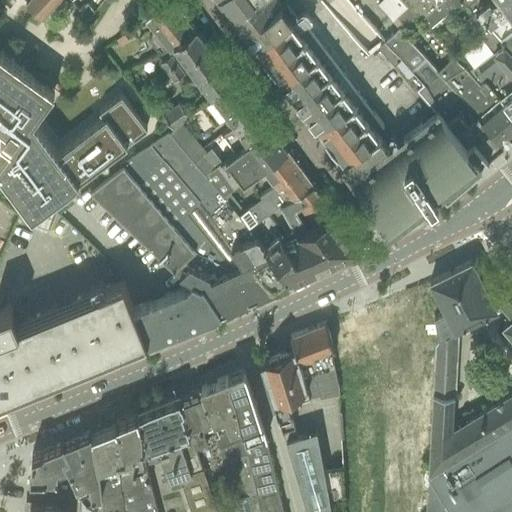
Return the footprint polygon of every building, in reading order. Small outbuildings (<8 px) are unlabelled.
[(25,0),(42,15),(55,0),(25,0)] [(159,53),(167,50),(172,46),(195,28),(173,0),(166,0),(158,7),(157,6),(156,7),(157,8),(147,16),(146,15),(145,16),(157,32),(148,39),(159,53)] [(219,0),(233,18),(255,0),(219,0)] [(255,0),(233,18),(244,32),(257,50),(268,64),(277,76),(321,43),(307,24),(312,20),(308,15),(307,15),(307,14),(306,14),(305,13),(304,13),(303,13),(302,13),(301,13),(300,14),(292,20),(287,13),(281,5),(277,0),(255,0)] [(407,7),(401,0),(381,0),(378,3),(393,19),(407,7)] [(403,0),(430,28),(454,6),(448,0),(403,0)] [(510,0),(496,0),(491,4),(489,2),(484,6),(478,0),(468,0),(465,4),(466,6),(468,4),(475,12),(484,22),(510,0)] [(511,28),(511,0),(510,0),(484,22),(499,39),(511,28)] [(87,2),(78,9),(86,19),(94,11),(87,2)] [(469,69),(484,87),(489,83),(500,96),(499,96),(511,110),(511,53),(499,39),(484,22),(475,12),(466,20),(472,27),(480,36),(482,34),(490,44),(496,50),(474,67),(472,65),(469,69)] [(503,143),(437,69),(398,26),(386,37),(425,81),(445,113),(444,115),(467,140),(473,135),(490,154),(503,143)] [(170,54),(160,61),(163,65),(164,66),(166,70),(182,58),(185,62),(207,45),(195,28),(172,46),(172,47),(173,48),(175,50),(171,53),(170,54)] [(511,28),(499,39),(511,53),(511,28)] [(117,39),(116,40),(117,41),(121,46),(128,40),(124,34),(117,39)] [(436,111),(415,128),(454,175),(456,177),(486,154),(488,156),(490,154),(473,135),(467,140),(444,115),(445,113),(425,81),(386,37),(385,38),(386,40),(379,46),(436,111)] [(277,76),(290,93),(334,59),(321,43),(277,76)] [(182,58),(166,70),(170,74),(171,76),(173,79),(184,71),(188,76),(193,73),(197,79),(220,62),(207,45),(185,62),(182,58)] [(0,138),(10,146),(0,159),(0,172),(31,214),(41,207),(42,205),(44,204),(66,187),(147,126),(121,93),(57,150),(33,118),(54,90),(0,50),(0,138)] [(484,87),(469,69),(455,53),(437,69),(503,143),(511,134),(511,110),(499,96),(500,96),(489,83),(484,87)] [(290,93),(302,109),(346,75),(334,59),(290,93)] [(197,79),(211,96),(233,79),(220,62),(197,79)] [(302,109),(314,124),(358,90),(346,75),(302,109)] [(211,96),(200,105),(215,125),(226,117),(229,120),(230,119),(232,118),(251,103),(233,79),(211,96)] [(314,124),(325,139),(369,105),(358,90),(314,124)] [(178,103),(159,118),(171,132),(189,117),(187,115),(178,103)] [(232,124),(221,133),(235,151),(236,150),(268,126),(251,103),(232,118),(230,119),(229,120),(232,124)] [(337,154),(373,127),(380,121),(383,125),(384,124),(369,105),(325,139),(337,154)] [(214,220),(239,255),(259,237),(250,227),(238,213),(224,197),(229,192),(237,185),(261,168),(287,149),(268,126),(236,150),(235,151),(214,167),(188,187),(206,210),(214,220)] [(344,163),(346,161),(379,135),(373,127),(337,154),(344,163)] [(415,128),(390,149),(426,192),(431,199),(438,194),(433,186),(439,181),(443,185),(447,181),(454,175),(415,128)] [(379,135),(346,161),(350,166),(347,168),(361,187),(385,222),(387,223),(390,224),(391,227),(428,199),(424,193),(426,192),(390,149),(379,135)] [(0,138),(0,159),(10,146),(0,138)] [(121,165),(90,189),(174,268),(179,271),(193,279),(200,282),(202,280),(221,309),(255,294),(265,290),(263,287),(243,262),(242,261),(239,255),(214,220),(206,210),(188,187),(180,178),(171,167),(164,159),(150,142),(149,143),(119,162),(121,165)] [(302,169),(287,149),(261,168),(274,184),(285,176),(288,180),(302,169)] [(243,209),(238,213),(250,227),(270,212),(269,211),(279,203),(279,202),(286,199),(314,185),(312,182),(302,169),(288,180),(285,176),(274,184),(259,194),(260,196),(261,197),(243,209)] [(287,233),(316,220),(333,211),(314,185),(286,199),(279,202),(279,203),(277,205),(269,211),(270,212),(279,222),(278,222),(287,233)] [(229,192),(224,197),(238,213),(243,209),(229,192)] [(316,220),(334,258),(353,250),(355,241),(333,211),(316,220)] [(286,234),(287,233),(278,222),(279,222),(270,212),(250,227),(259,237),(264,242),(293,277),(314,267),(286,234)] [(286,234),(314,267),(334,258),(316,220),(287,233),(286,234)] [(263,287),(265,290),(293,277),(264,242),(259,237),(239,255),(242,261),(263,287)] [(472,259),(429,281),(443,307),(485,287),(472,259)] [(0,393),(4,392),(6,397),(87,363),(164,332),(151,300),(134,306),(123,279),(64,303),(18,322),(11,304),(0,308),(0,393)] [(157,297),(151,300),(164,332),(170,330),(177,327),(221,310),(221,309),(202,280),(200,282),(193,279),(191,284),(177,289),(161,295),(157,297)] [(440,312),(434,315),(437,333),(437,339),(435,343),(428,471),(511,419),(511,301),(495,282),(485,287),(443,307),(444,310),(440,312)] [(325,321),(290,334),(295,346),(300,361),(304,376),(313,373),(320,396),(338,391),(338,384),(337,381),(333,366),(333,362),(330,351),(335,350),(325,321)] [(285,350),(260,361),(273,405),(274,404),(282,429),(294,425),(293,421),(287,404),(284,392),(307,385),(304,376),(300,361),(295,346),(285,350)] [(257,491),(261,511),(282,511),(266,437),(255,401),(244,368),(228,375),(234,391),(245,446),(257,491)] [(405,387),(401,374),(394,376),(392,370),(378,374),(384,393),(405,387)] [(214,501),(217,511),(261,511),(257,491),(245,446),(234,391),(228,375),(206,384),(224,431),(217,433),(231,498),(214,501)] [(217,433),(224,431),(206,384),(176,395),(193,443),(217,433)] [(183,484),(191,511),(217,511),(214,501),(203,468),(201,468),(194,449),(193,443),(176,395),(137,411),(142,427),(142,448),(145,462),(146,462),(153,460),(154,462),(161,460),(171,488),(183,484)] [(123,511),(157,511),(146,462),(145,462),(142,448),(142,427),(137,411),(115,420),(121,436),(119,436),(125,456),(117,458),(120,472),(123,511)] [(428,472),(427,472),(429,474),(425,511),(511,511),(511,419),(428,471),(428,472)] [(123,511),(120,472),(117,458),(125,456),(119,436),(121,436),(115,420),(91,430),(93,447),(99,472),(101,500),(102,511),(123,511)] [(294,425),(282,429),(284,438),(297,434),(294,425)] [(297,434),(284,438),(285,439),(286,439),(308,511),(307,511),(345,511),(345,509),(343,462),(323,464),(317,429),(297,434)] [(78,511),(102,511),(101,500),(99,472),(93,447),(91,430),(65,440),(66,443),(64,444),(69,457),(65,460),(67,466),(73,481),(79,493),(78,511)] [(343,448),(355,450),(358,436),(345,434),(343,448)] [(31,454),(29,479),(57,480),(57,469),(67,466),(65,460),(69,457),(64,444),(66,443),(65,440),(31,454)] [(57,480),(73,481),(67,466),(57,469),(57,480)] [(67,511),(68,506),(29,502),(29,501),(26,501),(25,511),(67,511)]
